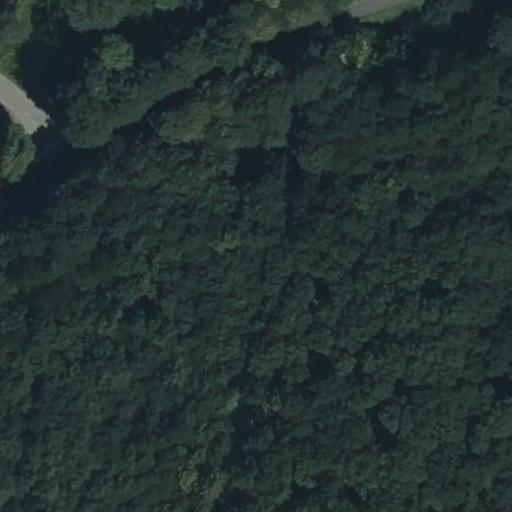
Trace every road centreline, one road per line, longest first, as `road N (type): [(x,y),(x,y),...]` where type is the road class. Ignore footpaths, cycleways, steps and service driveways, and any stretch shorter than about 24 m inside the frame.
road 1 (track): [(177,94),(306,167),(447,191),(511,190)]
road 2 (tertiary): [(74,140),(211,73),(397,0)]
